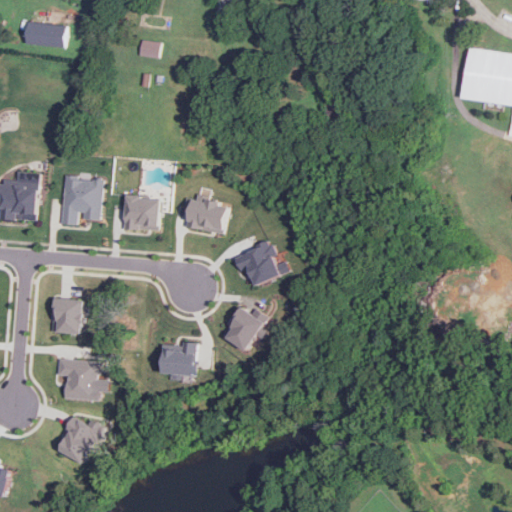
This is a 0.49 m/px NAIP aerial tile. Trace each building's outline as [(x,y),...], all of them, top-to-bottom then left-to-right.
[(30,44),(69,46),(70,24),(31,22),(30,44)] [(162,57),(164,41),(144,39),(143,55),(162,57)] [(511,52),(472,48),(466,99),(511,104),(511,52)] [(40,219),(42,172),(20,171),(19,180),(0,179),(0,197),(5,197),(4,217),(40,219)] [(106,178),(90,178),(91,174),(68,172),(65,223),(83,224),(83,218),(104,219),(106,178)] [(227,232),(232,203),(211,199),(212,188),(202,186),(200,198),(189,196),(186,212),(192,213),(190,226),(227,232)] [(128,228),(163,229),(164,197),(129,195),(128,228)] [(286,274),(273,241),(238,254),(244,270),(251,267),(258,285),(286,274)] [(89,314),(90,298),(57,297),(56,331),(86,332),(86,314),(89,314)] [(260,307),(256,313),(246,306),(227,334),(253,351),(268,327),(266,326),(273,315),(260,307)] [(200,341),(187,340),(187,344),(168,343),(167,372),(173,372),(173,379),(188,379),(187,381),(198,381),(200,341)] [(105,360),(62,358),(61,374),(70,374),(69,398),(104,399),(105,391),(112,391),(113,378),(104,378),(105,360)] [(113,427),(95,418),(92,423),(77,415),(71,427),(60,448),(88,462),(94,450),(99,453),(113,427)] [(0,494),(8,496),(15,469),(0,465),(0,494)]
